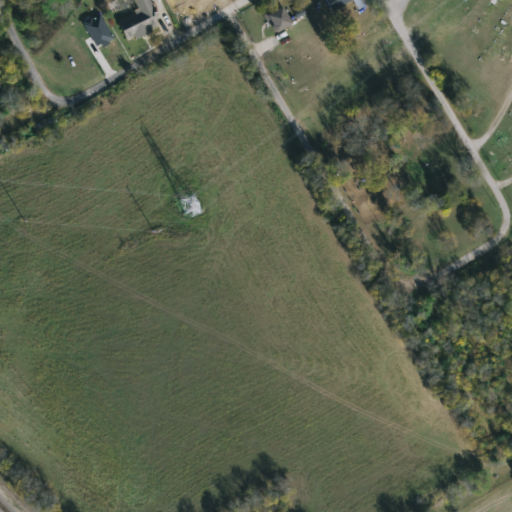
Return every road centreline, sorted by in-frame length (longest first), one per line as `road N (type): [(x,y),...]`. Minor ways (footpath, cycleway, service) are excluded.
road 1 (residential): [(229,14),(388,277),(401,287),(434,281)]
road 2 (residential): [(381,0),(506,209),(507,227),(492,246)]
road 3 (residential): [(50,101),(76,100),(250,0)]
